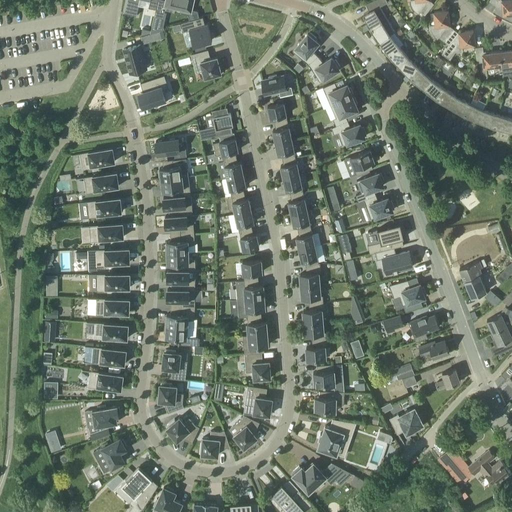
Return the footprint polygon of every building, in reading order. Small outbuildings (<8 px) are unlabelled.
[(156,10),(158,0),(127,0),(125,14),(136,16),(140,0),(146,0),(150,1),(148,8),(156,10)] [(193,0),(166,0),(164,10),(172,12),(173,8),(191,12),(193,0)] [(388,2),(386,0),(374,0),(366,4),(370,11),(364,14),(368,23),(366,24),(369,30),(382,22),(387,19),(380,7),(388,2)] [(428,1),(428,0),(410,0),(411,4),(413,8),(415,11),(418,13),(419,12),(424,16),(433,5),(428,1)] [(501,0),(491,0),(500,7),(503,6),(504,14),(511,12),(511,0),(505,0),(502,0),(501,0)] [(151,31),(150,34),(163,30),(167,12),(156,10),(151,31)] [(444,41),(452,31),(447,27),(449,24),(448,10),(435,12),(436,25),(430,25),(431,29),(432,33),(434,36),(438,39),(439,37),(444,41)] [(193,45),(211,40),(212,40),(212,39),(210,33),(208,24),(205,25),(203,17),(181,23),(183,32),(189,30),(193,45)] [(394,32),(395,32),(387,19),(382,22),(369,30),(373,35),(375,34),(380,42),(394,32)] [(180,24),(172,26),(174,32),(182,30),(180,24)] [(415,34),(411,29),(407,33),(411,37),(415,34)] [(452,31),(444,41),(449,45),(448,47),(451,49),(455,51),(458,51),(463,51),(462,45),(475,44),(473,30),(460,32),(457,35),(452,31)] [(394,32),(380,42),(386,50),(384,51),(388,56),(400,47),(403,44),(394,32)] [(308,64),(318,56),(312,50),(318,42),(315,39),(316,38),(310,33),(309,34),(308,33),(292,51),(308,64)] [(152,41),(150,34),(141,36),(143,44),(152,41)] [(140,45),(124,49),(130,73),(147,69),(140,45)] [(401,67),(409,59),(400,47),(388,56),(392,61),(394,60),(401,67)] [(502,65),(500,52),(484,54),(483,49),(476,49),(477,63),(484,62),(485,67),(502,65)] [(208,50),(191,54),(196,72),(203,70),(205,77),(210,76),(210,77),(221,75),(220,73),(221,73),(217,57),(211,59),(208,50)] [(511,50),(500,52),(502,65),(503,76),(511,74),(511,50)] [(323,62),(318,56),(308,64),(319,82),(339,69),(338,68),(340,67),(335,60),(334,61),(331,57),(323,62)] [(440,68),(445,61),(438,56),(434,63),(440,68)] [(410,80),(420,69),(409,59),(401,67),(407,74),(406,76),(410,80)] [(303,67),(298,63),(293,68),(299,73),(303,67)] [(424,88),(431,79),(420,69),(410,80),(415,84),(417,82),(424,88)] [(140,83),(143,90),(145,89),(146,91),(143,92),(140,93),(144,107),(157,102),(158,105),(166,103),(165,98),(162,90),(169,88),(165,75),(140,83)] [(277,77),(277,75),(269,77),(269,79),(262,81),(265,94),(279,91),(281,97),(293,94),(291,87),(286,88),(283,76),(277,77)] [(436,100),(444,88),(431,79),(424,88),(432,95),(430,97),(436,100)] [(130,85),(132,92),(141,89),(139,82),(130,85)] [(323,87),(331,106),(354,96),(350,88),(348,88),(347,84),(337,88),(335,82),(323,87)] [(451,107),(457,97),(444,88),(436,100),(441,104),(442,102),(451,107)] [(357,104),(354,96),(331,106),(336,118),(333,119),(335,126),(347,121),(345,115),(357,109),(355,105),(357,104)] [(464,117),(470,103),(457,97),(451,107),(459,112),(458,114),(464,117)] [(275,123),(288,121),(286,115),(287,115),(284,102),(268,106),(270,118),(274,118),(275,123)] [(479,121),(484,110),(470,103),(464,117),(469,120),(470,117),(479,121)] [(201,140),(232,133),(229,119),(231,118),(230,114),(218,116),(217,110),(212,111),(215,126),(199,130),(201,140)] [(494,129),(498,115),(484,110),(479,121),(488,125),(488,127),(494,129)] [(510,131),(511,122),(511,119),(498,115),(494,129),(500,131),(501,128),(510,131)] [(276,142),(292,138),(289,126),(288,121),(275,123),(276,129),(273,130),(276,142)] [(350,127),(347,121),(335,126),(342,145),(364,137),(364,136),(366,135),(363,127),(361,128),(359,124),(350,127)] [(156,141),(158,154),(174,152),(175,157),(187,156),(185,145),(179,146),(178,138),(156,141)] [(224,159),(237,157),(235,151),(238,150),(236,138),(213,143),(216,155),(222,154),(224,159)] [(283,159),(295,156),(294,150),(292,138),(276,142),(278,154),(281,153),(283,159)] [(80,153),(80,154),(83,169),(99,166),(98,164),(101,164),(106,163),(114,161),(114,162),(115,161),(112,147),(89,151),(80,153)] [(351,176),(357,174),(373,168),(371,162),(374,161),(370,149),(344,159),(351,176)] [(283,178),(300,174),(297,162),(295,156),(283,159),(284,165),(281,166),(283,178)] [(227,177),(244,174),(241,162),(238,162),(237,157),(224,159),(225,165),(227,177)] [(160,180),(189,176),(186,158),(172,160),(173,166),(160,168),(160,172),(159,172),(160,180)] [(84,177),(87,193),(103,191),(102,188),(105,188),(105,189),(110,188),(110,187),(118,186),(119,186),(117,172),(116,172),(93,175),(93,176),(84,177)] [(356,180),(363,199),(375,195),(373,189),(383,186),(381,181),(383,181),(380,173),(378,174),(378,172),(356,180)] [(232,195),(244,193),(243,187),(246,186),(244,174),(227,177),(230,189),(232,195)] [(290,195),(303,192),(302,186),(300,174),(283,178),(286,190),(289,189),(290,195)] [(177,196),(191,195),(189,176),(160,180),(161,187),(162,187),(163,191),(176,189),(177,196)] [(291,213),(307,210),(305,198),(303,192),(290,195),(292,200),(289,201),(291,213)] [(235,213),(251,210),(249,198),(246,199),(244,193),(232,195),(233,201),(235,213)] [(179,216),(187,215),(193,215),(191,195),(177,196),(163,197),(165,209),(178,207),(179,215),(179,216)] [(375,195),(363,199),(370,218),(392,211),(391,209),(393,208),(390,201),(388,201),(387,197),(377,201),(375,195)] [(87,201),(87,202),(89,217),(105,215),(105,213),(108,213),(108,214),(112,213),(112,212),(121,211),(121,212),(122,212),(120,197),(97,200),(96,200),(87,201)] [(340,208),(338,199),(329,202),(332,211),(340,208)] [(239,231),(252,228),(251,223),(254,222),(251,210),(235,213),(238,225),(239,231)] [(298,230),(311,228),(310,222),(307,210),(291,213),(294,225),(297,225),(298,230)] [(187,221),(187,215),(179,216),(179,215),(165,216),(166,228),(180,227),(180,234),(194,233),(193,222),(187,221)] [(334,220),(339,231),(346,228),(342,217),(334,220)] [(98,225),(90,225),(91,241),(107,240),(107,238),(109,238),(110,239),(114,238),(123,237),(124,237),(123,222),(122,222),(122,223),(99,224),(98,224),(98,225)] [(501,230),(499,223),(488,227),(491,234),(501,230)] [(366,246),(368,254),(375,252),(395,247),(402,245),(400,239),(402,238),(398,224),(375,230),(379,242),(366,246)] [(252,228),(239,231),(241,237),(243,250),(259,246),(257,234),(254,234),(252,228)] [(299,249),(315,245),(313,233),(312,233),(311,228),(298,230),(300,236),(296,237),(299,249)] [(166,252),(189,252),(189,246),(195,244),(194,233),(180,234),(181,241),(167,241),(167,245),(165,245),(166,252)] [(498,237),(502,249),(501,250),(502,254),(509,252),(508,251),(509,251),(504,236),(502,237),(502,235),(498,237)] [(320,263),(319,262),(318,257),(315,245),(299,249),(302,261),(305,260),(306,266),(306,268),(320,267),(320,263)] [(396,254),(395,247),(375,252),(377,260),(383,258),(387,273),(393,271),(394,272),(398,271),(399,271),(398,270),(413,266),(409,251),(396,254)] [(96,249),(96,250),(97,266),(113,265),(113,263),(115,263),(116,263),(120,263),(120,262),(129,262),(130,262),(129,248),(106,249),(105,249),(96,249)] [(342,253),(344,260),(352,258),(350,251),(342,253)] [(182,271),(189,271),(196,271),(195,259),(189,258),(189,252),(166,252),(166,260),(167,260),(168,264),(181,263),(182,270),(182,271)] [(244,280),(258,279),(258,272),(262,272),(261,260),(243,261),(244,274),(244,280)] [(465,280),(480,274),(482,273),(480,268),(482,267),(479,260),(460,269),(465,280)] [(494,294),(511,272),(511,262),(509,264),(488,289),(494,294)] [(301,286),(320,284),(319,273),(321,273),(320,267),(306,268),(307,273),(300,274),(301,286)] [(182,271),(182,270),(168,270),(168,282),(181,282),(181,289),(181,290),(195,290),(195,278),(189,277),(189,271),(182,271)] [(97,274),(97,290),(113,290),(113,288),(116,288),(120,288),(129,288),(130,288),(130,273),(129,273),(106,274),(106,273),(106,274),(97,274)] [(480,274),(465,280),(472,297),(487,291),(480,274)] [(246,298),(264,297),(263,285),(259,285),(258,279),(244,280),(245,286),(246,298)] [(406,280),(393,284),(401,305),(423,297),(423,296),(425,295),(422,287),(420,288),(418,284),(409,287),(406,280)] [(309,303),(323,302),(323,295),(321,295),(320,284),(301,286),(302,298),(308,297),(309,303)] [(181,290),(181,289),(167,289),(167,301),(181,301),(181,308),(195,309),(195,290),(181,290)] [(357,292),(348,295),(355,321),(365,318),(357,292)] [(511,292),(503,301),(509,306),(511,302),(511,292)] [(247,316),(261,315),(261,309),(265,309),(264,297),(246,298),(238,299),(239,317),(247,316)] [(96,298),(96,314),(112,315),(112,312),(115,313),(119,313),(120,313),(128,313),(129,313),(129,299),(106,298),(105,298),(96,298)] [(304,322),(323,321),(322,309),(324,309),(323,302),(309,303),(309,310),(303,310),(304,322)] [(506,325),(511,317),(511,310),(505,306),(501,313),(487,320),(492,331),(506,325)] [(194,319),(195,309),(181,308),(181,315),(167,314),(167,317),(165,317),(165,325),(188,327),(188,320),(194,319)] [(58,310),(46,309),(45,318),(57,318),(58,310)] [(411,328),(413,327),(418,341),(416,341),(416,342),(428,337),(425,331),(440,326),(435,314),(428,317),(427,315),(408,322),(411,328)] [(249,335),(267,333),(266,321),(262,322),(261,315),(247,316),(248,323),(249,335)] [(402,325),(404,324),(401,315),(384,320),(387,332),(395,330),(394,327),(402,325)] [(511,329),(511,317),(506,325),(492,331),(499,345),(504,342),(507,350),(511,347),(511,336),(510,332),(511,329)] [(53,339),(55,322),(46,321),(45,330),(45,338),(45,339),(53,339)] [(312,340),(327,339),(326,332),(324,332),(323,321),(304,322),(305,334),(312,334),(312,340)] [(95,322),(95,323),(94,338),(110,339),(110,337),(113,337),(113,338),(118,338),(127,338),(128,324),(105,323),(105,322),(104,322),(104,323),(95,322)] [(187,336),(188,327),(165,325),(164,333),(166,333),(166,337),(179,337),(179,344),(195,345),(198,345),(198,337),(187,336)] [(262,352),(265,352),(264,346),(268,345),(267,333),(249,335),(243,335),(244,347),(245,353),(262,352)] [(306,347),(308,359),(326,358),(325,346),(327,346),(327,339),(312,340),(313,346),(306,347)] [(354,350),(362,347),(359,339),(351,342),(354,350)] [(426,361),(449,353),(445,340),(436,343),(435,341),(419,347),(422,355),(424,355),(426,361)] [(85,346),(86,346),(84,361),(83,362),(108,364),(108,362),(110,362),(110,363),(115,363),(124,364),(125,364),(126,350),(125,349),(125,350),(103,347),(102,347),(93,346),(85,345),(85,346)] [(204,346),(198,345),(195,345),(194,353),(203,353),(204,346)] [(166,349),(165,351),(164,351),(162,367),(169,368),(168,377),(185,379),(187,361),(180,360),(181,353),(176,352),(176,351),(166,349)] [(51,363),(52,353),(45,352),(44,362),(51,363)] [(263,361),(262,352),(245,353),(246,372),(254,371),(254,378),(259,378),(259,380),(270,379),(270,377),(271,377),(269,361),(263,361)] [(315,384),(326,383),(326,385),(335,384),(334,364),(317,365),(318,372),(314,372),(315,384)] [(395,370),(399,379),(414,373),(410,364),(395,370)] [(436,383),(438,389),(460,381),(455,368),(442,373),(445,380),(436,383)] [(90,370),(90,371),(88,387),(104,389),(104,387),(107,387),(107,388),(112,388),(120,389),(121,389),(123,375),(122,375),(100,372),(99,371),(99,372),(90,370)] [(403,379),(406,387),(417,383),(414,375),(403,379)] [(58,398),(58,381),(45,381),(44,397),(58,398)] [(165,405),(168,412),(184,406),(183,403),(183,393),(176,393),(177,385),(172,385),(172,384),(161,382),(161,384),(160,384),(159,400),(165,401),(165,405)] [(224,383),(216,382),(214,394),(223,395),(224,383)] [(258,413),(258,415),(269,416),(269,414),(270,415),(272,398),(266,397),(267,388),(248,385),(245,404),(255,405),(254,412),(258,413)] [(344,391),(320,391),(319,397),(315,397),(315,409),(327,409),(327,411),(336,411),(336,404),(344,404),(344,391)] [(393,408),(390,402),(380,408),(382,413),(393,408)] [(97,406),(98,409),(93,410),(92,410),(95,426),(97,426),(98,431),(91,433),(93,440),(110,434),(108,427),(107,427),(106,424),(117,422),(116,416),(119,415),(119,414),(121,413),(119,407),(118,407),(117,405),(106,407),(106,405),(97,406)] [(407,432),(408,431),(415,427),(416,429),(422,426),(421,424),(423,423),(414,408),(399,416),(398,414),(390,418),(397,433),(406,429),(407,432)] [(237,438),(236,439),(242,448),(244,447),(257,437),(253,432),(256,430),(259,422),(244,415),(242,418),(235,424),(240,430),(234,435),(237,438)] [(179,417),(176,420),(175,419),(166,425),(168,427),(167,427),(177,440),(182,436),(184,439),(192,442),(199,427),(196,425),(190,418),(184,423),(179,417)] [(363,423),(335,418),(332,425),(329,424),(327,429),(324,428),(321,433),(323,435),(319,442),(344,456),(350,435),(360,438),(361,435),(363,423)] [(200,452),(202,452),(202,454),(218,455),(219,449),(222,449),(230,446),(224,430),(221,431),(211,430),(210,438),(203,437),(203,442),(201,442),(200,452)] [(100,448),(111,468),(125,461),(120,452),(126,448),(125,446),(127,445),(123,439),(122,440),(120,437),(108,444),(108,442),(101,446),(102,447),(100,448)] [(59,441),(49,445),(52,451),(62,448),(59,441)] [(466,468),(457,457),(451,449),(439,459),(460,484),(480,467),(493,483),(497,480),(498,482),(511,472),(501,460),(495,464),(496,465),(492,468),(487,461),(494,456),(489,450),(475,461),(474,461),(466,468)] [(343,485),(355,475),(334,463),(325,471),(316,461),(308,468),(305,465),(303,466),(302,465),(295,470),(297,472),(295,473),(311,491),(328,477),(333,484),(338,480),(343,485)] [(138,501),(142,509),(158,485),(151,480),(153,478),(139,465),(121,484),(138,500),(138,501)] [(94,489),(102,485),(99,479),(91,483),(94,489)] [(288,511),(302,511),(312,504),(290,480),(280,489),(279,488),(272,494),(288,511)] [(154,505),(155,506),(156,506),(155,508),(164,511),(180,511),(178,511),(182,503),(173,498),(175,492),(173,491),(174,489),(167,486),(167,488),(164,487),(159,499),(157,498),(154,505)] [(195,502),(193,511),(217,511),(218,504),(195,502)] [(231,503),(231,511),(259,511),(259,504),(252,504),(251,502),(231,503)]
